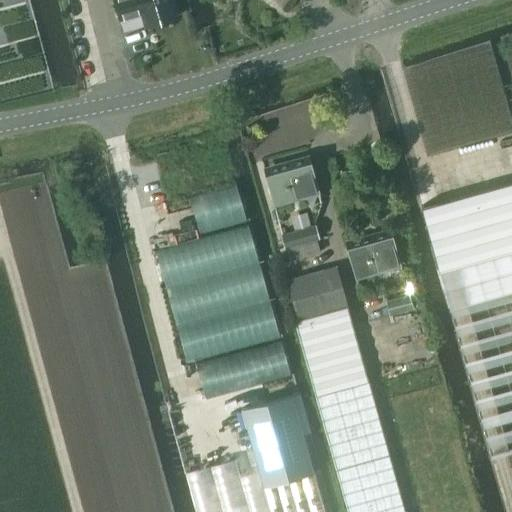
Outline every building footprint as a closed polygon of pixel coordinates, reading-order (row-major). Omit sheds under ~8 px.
[(136,0),(144,26),(175,17),(170,0),(136,0)] [(264,173),(272,203),(319,190),(310,160),(264,173)] [(511,179),(483,188),(420,206),(438,269),(451,317),(490,456),(511,450),(511,179)] [(285,248),(288,261),(320,252),(316,240),(318,239),(315,227),(282,235),(285,248)] [(346,245),(354,276),(400,263),(391,233),(346,245)] [(285,280),(296,318),(346,304),(336,266),(285,280)] [(412,307),(422,305),(414,276),(405,278),(412,307)] [(386,301),(390,314),(412,308),(408,295),(386,301)] [(296,318),(294,318),(315,393),(348,511),(404,511),(367,379),(346,304),(296,318)] [(240,409),(262,486),(268,511),(323,511),(313,472),(291,395),(240,409)]
